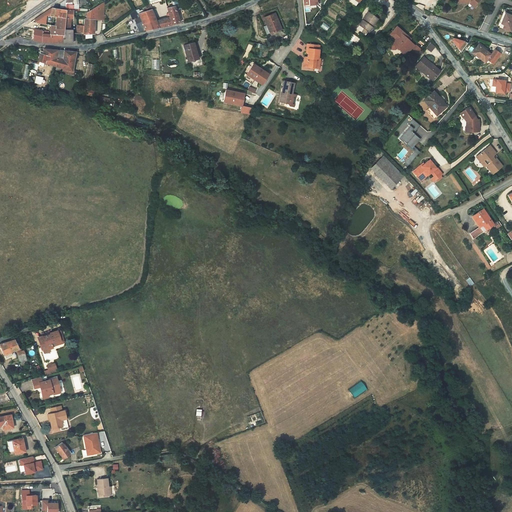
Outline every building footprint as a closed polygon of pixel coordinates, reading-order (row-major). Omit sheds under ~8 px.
[(360,10),(366,1),(363,0),(346,0),(346,1),(353,6),(350,11),(357,15),(360,10)] [(455,0),(455,7),(460,8),(460,5),(470,6),(475,9),(481,2),(477,0),(455,0)] [(104,2),(96,7),(88,11),(87,20),(95,21),(103,21),(103,17),(104,2)] [(66,16),(67,8),(52,7),(51,8),(50,15),(53,15),(57,16),(66,16)] [(52,23),(53,15),(50,15),(51,8),(34,20),(37,24),(47,24),(47,23),(52,23)] [(73,8),(67,8),(66,16),(65,28),(70,29),(71,20),(71,17),(73,17),(73,8)] [(161,29),(181,25),(177,8),(169,9),(171,18),(158,22),(161,29)] [(146,25),(158,22),(153,10),(140,14),(143,20),(144,22),(146,25)] [(268,25),(273,33),(283,27),(275,13),(264,19),(268,25)] [(505,13),(500,23),(504,25),(508,26),(511,16),(511,15),(511,16),(508,14),(505,13)] [(383,21),(374,14),(360,33),(370,40),(383,21)] [(57,28),(65,28),(66,16),(57,16),(57,24),(57,28)] [(95,21),(87,20),(87,21),(86,21),(85,27),(85,35),(94,34),(95,21)] [(146,25),(144,22),(139,25),(142,32),(149,31),(146,25)] [(158,22),(146,25),(149,31),(161,29),(158,22)] [(51,36),(64,36),(65,28),(57,28),(57,24),(52,24),(51,33),(51,36)] [(64,43),(74,43),(73,39),(73,37),(73,36),(73,29),(70,29),(65,28),(64,36),(64,43)] [(51,43),(51,36),(45,35),(44,35),(42,35),(41,32),(33,31),(33,41),(43,44),(51,43)] [(398,34),(395,38),(399,41),(400,39),(410,48),(412,46),(398,34)] [(403,59),(407,62),(411,58),(418,64),(423,58),(416,52),(415,52),(410,48),(400,39),(399,41),(395,38),(391,43),(388,47),(392,50),(392,51),(391,52),(391,53),(392,55),(392,56),(394,57),(395,57),(396,57),(398,57),(399,56),(400,55),(403,58),(403,59)] [(455,39),(453,41),(461,52),(468,43),(455,39)] [(185,46),(189,59),(194,57),(194,59),(200,58),(195,43),(185,46)] [(320,67),(320,61),(318,61),(319,46),(308,44),(307,53),(308,53),(308,60),(308,62),(305,62),(304,69),(315,70),(315,67),(320,67)] [(480,57),(486,62),(488,59),(493,64),(502,54),(496,49),(492,54),(480,44),(475,51),(481,55),(480,57)] [(64,55),(64,50),(53,49),(44,48),(42,55),(41,55),(40,63),(56,67),(57,58),(58,54),(64,55)] [(438,51),(433,48),(430,53),(434,56),(438,51)] [(78,52),(64,50),(64,55),(63,59),(57,58),(56,67),(73,72),(75,60),(77,60),(78,52)] [(426,62),(419,70),(434,81),(433,82),(436,84),(443,75),(426,62)] [(270,75),(254,65),(247,75),(263,85),(270,75)] [(418,72),(435,85),(436,84),(433,82),(434,81),(419,70),(418,72)] [(90,79),(88,92),(89,92),(95,93),(97,81),(90,79)] [(506,83),(506,81),(493,80),(493,86),(497,86),(496,93),(505,94),(505,92),(510,92),(510,84),(506,83)] [(285,82),(281,103),(289,104),(291,95),(293,95),(295,84),(285,82)] [(245,94),(226,91),(224,103),(242,106),(245,94)] [(297,96),(293,95),(291,95),(289,104),(291,106),(295,107),(297,96)] [(435,97),(426,106),(432,113),(438,119),(434,122),(436,125),(440,121),(439,120),(448,111),(435,97)] [(476,117),(469,108),(460,115),(463,119),(464,119),(467,123),(468,128),(467,128),(467,133),(481,132),(480,120),(478,120),(476,120),(474,118),(476,117)] [(434,122),(438,119),(432,113),(429,116),(434,122)] [(420,123),(412,117),(408,123),(410,124),(399,137),(403,141),(404,140),(416,149),(406,163),(409,165),(421,150),(415,145),(421,137),(411,129),(413,127),(416,129),(420,123)] [(496,152),(490,146),(477,157),(482,163),(485,161),(487,164),(486,164),(493,173),(502,165),(495,157),(494,158),(493,156),(493,155),(496,152)] [(373,169),(378,173),(386,164),(382,160),(373,169)] [(421,166),(414,171),(420,178),(427,173),(429,175),(432,173),(435,177),(437,180),(440,178),(443,175),(437,168),(436,169),(430,161),(425,165),(422,167),(421,166)] [(403,179),(386,164),(378,173),(394,188),(403,179)] [(427,173),(420,178),(422,181),(429,175),(427,173)] [(484,232),(494,225),(484,209),(474,216),(481,227),(471,234),(474,238),(484,232)] [(54,342),(42,346),(45,357),(47,358),(51,356),(52,357),(57,356),(57,354),(56,351),(65,348),(62,339),(62,338),(54,340),(54,342)] [(10,362),(25,356),(22,347),(6,352),(10,362)] [(32,371),(29,358),(21,360),(25,374),(32,371)] [(59,379),(58,375),(57,371),(50,373),(51,377),(52,381),(59,379)] [(349,388),(354,396),(366,389),(361,381),(349,388)] [(44,389),(42,384),(33,386),(36,396),(42,395),(45,406),(51,405),(50,402),(50,401),(55,400),(55,401),(63,399),(59,384),(44,389)] [(60,412),(50,416),(51,420),(48,421),(52,435),(61,433),(59,426),(60,426),(58,418),(61,417),(60,412)] [(12,422),(0,424),(0,433),(3,433),(2,431),(4,431),(5,437),(15,435),(12,422)] [(97,439),(96,433),(83,436),(87,456),(100,453),(99,448),(98,448),(96,439),(97,439)] [(63,459),(70,454),(62,442),(55,447),(63,459)] [(8,448),(7,448),(9,459),(10,458),(10,459),(13,458),(14,461),(15,461),(25,459),(23,446),(8,448)] [(98,481),(100,498),(110,496),(109,488),(108,479),(98,481)] [(23,493),(15,493),(16,503),(20,502),(20,508),(30,507),(30,498),(23,498),(23,493)]
